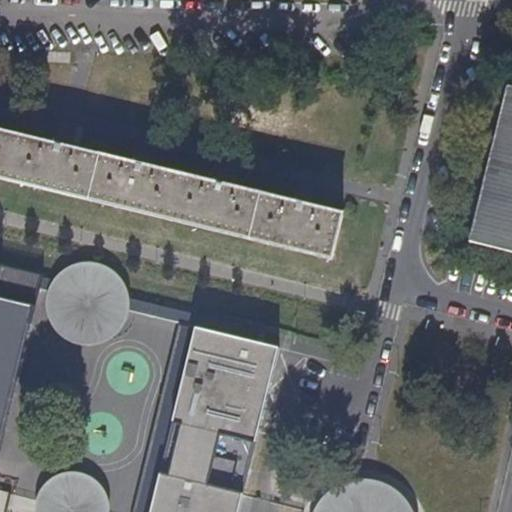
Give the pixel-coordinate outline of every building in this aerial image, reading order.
[(511,88),(494,84),(460,242),(511,253),(511,88)] [(0,179),(334,261),(345,215),(310,207),(293,203),(234,188),(217,184),(152,168),(134,164),(76,150),(59,146),(0,131),(0,179)] [(76,150),(79,138),(62,135),(59,146),(76,150)] [(152,168),(154,157),(137,153),(134,164),(152,168)] [(234,188),(237,178),(219,173),(217,184),(234,188)] [(310,207),(313,197),(295,193),(293,203),(310,207)] [(0,270),(0,445),(1,446),(40,294),(43,281),(0,270)] [(255,344),(257,331),(208,319),(131,301),(53,283),(43,281),(40,294),(130,315),(197,330),(255,344)] [(285,511),(286,507),(243,495),(247,475),(258,436),(270,385),(278,350),(255,344),(197,330),(157,492),(152,511),(285,511)] [(320,463),(322,451),(300,445),(298,458),(320,463)] [(39,493),(35,507),(36,511),(108,511),(107,498),(100,486),(89,477),(75,473),(61,475),(48,482),(39,493)] [(326,495),(313,511),(410,511),(404,500),(387,486),(366,481),(344,484),(326,495)]
